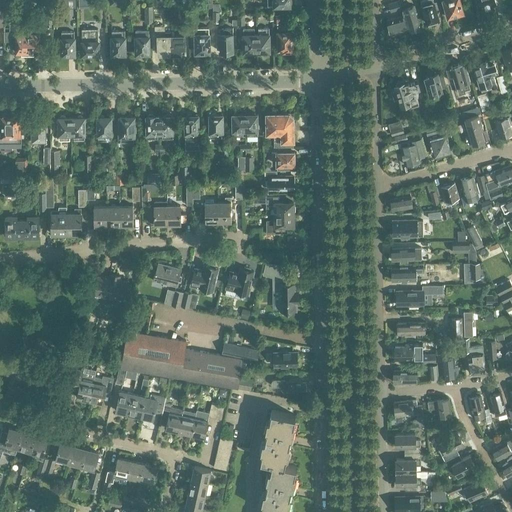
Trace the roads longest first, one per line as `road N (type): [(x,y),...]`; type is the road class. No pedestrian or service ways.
road 1 (residential): [(320,78),(328,511)]
road 2 (residential): [(0,87),(320,78)]
road 3 (residential): [(258,235),(0,258)]
road 4 (residential): [(163,511),(175,458),(0,408)]
road 5 (residential): [(377,189),(380,395)]
road 6 (residential): [(376,68),(511,27)]
road 7 (residential): [(511,149),(377,189)]
road 8 (residential): [(511,508),(455,386)]
road 9 (residential): [(376,68),(377,189)]
